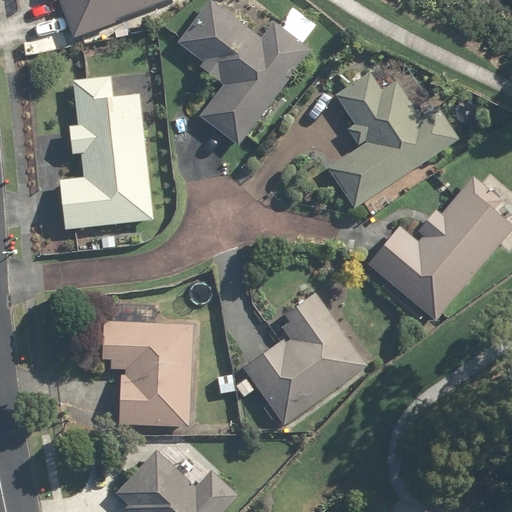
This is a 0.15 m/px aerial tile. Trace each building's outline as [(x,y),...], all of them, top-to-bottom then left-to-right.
[(58,0),(72,37),(172,0),(58,0)] [(211,0),(179,42),(204,61),(198,68),(215,81),(221,74),(227,78),(199,114),(239,145),(312,49),(303,43),(315,27),(294,10),(283,25),(276,20),(262,37),(213,0),(211,0)] [(364,143),(328,167),(356,208),(459,139),(436,106),(421,116),(398,82),(384,92),(371,73),(334,98),(364,143)] [(73,79),(77,126),(68,127),(70,154),(79,154),(81,177),(60,179),(64,229),(151,222),(141,96),(114,98),(112,76),(73,79)] [(511,223),(495,209),(502,200),(472,175),(418,241),(399,225),(367,264),(438,322),(511,231),(511,223)] [(276,343),(242,369),(288,428),(369,365),(316,296),(280,324),(294,342),(282,351),(276,343)] [(112,322),(111,368),(125,368),(123,424),(188,426),(191,324),(112,322)] [(224,511),(240,496),(212,470),(196,486),(159,450),(115,496),(131,511),(224,511)]
